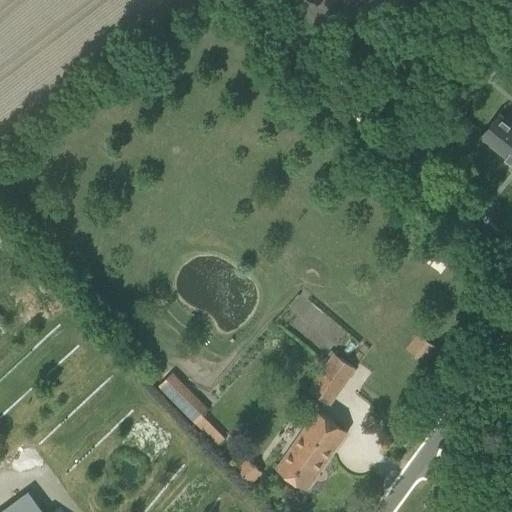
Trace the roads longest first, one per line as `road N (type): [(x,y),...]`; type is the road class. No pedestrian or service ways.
road 1 (unclassified): [(511,261),(419,180),(312,65),(271,0)]
road 2 (unclassified): [(389,511),(511,346)]
